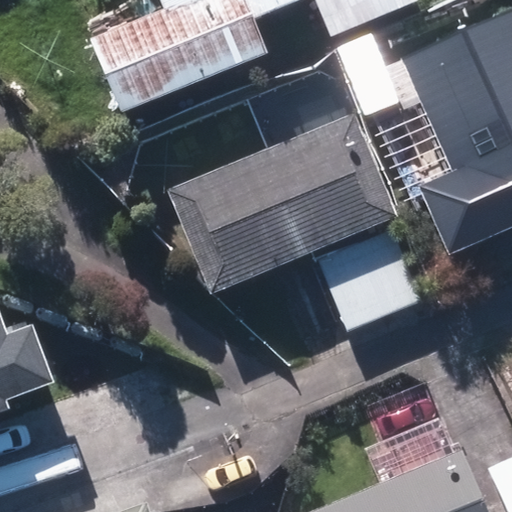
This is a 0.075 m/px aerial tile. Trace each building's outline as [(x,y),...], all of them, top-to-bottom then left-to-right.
[(162,0),(166,9),(89,40),(120,118),(267,59),(252,23),(304,2),(303,0),(162,0)] [(311,0),(331,43),(418,6),(415,0),(311,0)] [(419,194),(449,261),(511,233),(511,17),(385,74),(394,93),(411,86),(452,178),(419,194)] [(170,200),(211,299),(398,220),(357,122),(170,200)] [(319,269),(346,335),(420,305),(393,238),(319,269)] [(57,374),(36,322),(13,331),(3,306),(0,307),(0,409),(14,404),(9,392),(57,374)] [(324,511),(484,511),(463,457),(440,467),(431,444),(383,464),(391,485),(324,511)] [(511,511),(511,463),(487,475),(504,511),(511,511)]
